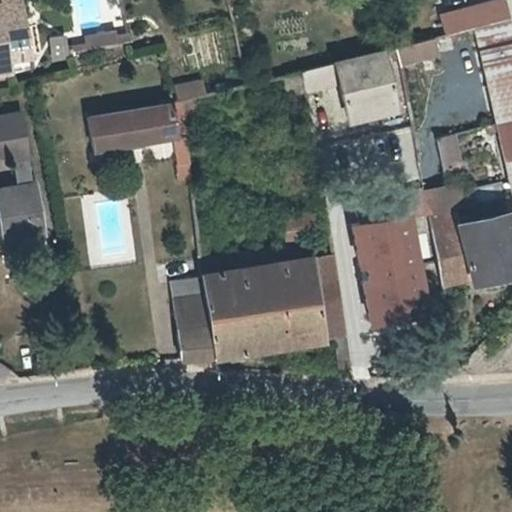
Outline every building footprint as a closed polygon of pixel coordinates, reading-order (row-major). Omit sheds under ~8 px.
[(8,0),(0,0),(0,12),(10,11),(8,0)] [(436,28),(474,18),(497,11),(494,0),(474,0),(432,11),(436,28)] [(474,18),(495,109),(511,104),(511,52),(503,10),(497,11),(474,18)] [(10,11),(0,12),(0,75),(0,74),(0,62),(19,60),(10,11)] [(100,34),(102,48),(110,46),(107,33),(100,34)] [(67,57),(63,34),(48,37),(52,60),(67,57)] [(81,51),(102,48),(100,34),(79,38),(81,51)] [(402,67),(441,57),(437,40),(399,51),(402,67)] [(298,88),(335,79),(342,111),(387,100),(374,48),(295,69),(298,88)] [(174,83),(176,99),(205,95),(202,78),(174,83)] [(511,192),(511,191),(511,104),(495,109),(496,115),(508,176),(511,192)] [(166,105),(84,123),(90,155),(172,136),(166,105)] [(12,115),(0,116),(0,159),(4,163),(9,192),(0,193),(0,225),(7,263),(37,258),(12,115)] [(439,137),(446,167),(461,164),(454,133),(439,137)] [(418,190),(424,215),(452,209),(446,185),(444,184),(418,190)] [(409,211),(351,222),(370,320),(428,309),(409,211)] [(444,278),(469,271),(472,282),(511,269),(511,217),(458,232),(453,216),(434,221),(444,278)] [(276,244),(311,238),(308,219),(274,225),(276,244)] [(194,265),(195,277),(302,261),(300,248),(194,265)] [(323,259),(302,261),(314,344),(325,342),(329,369),(338,367),(323,259)] [(206,359),(314,344),(302,261),(195,277),(198,299),(206,359)] [(171,362),(206,359),(198,299),(166,304),(171,362)]
